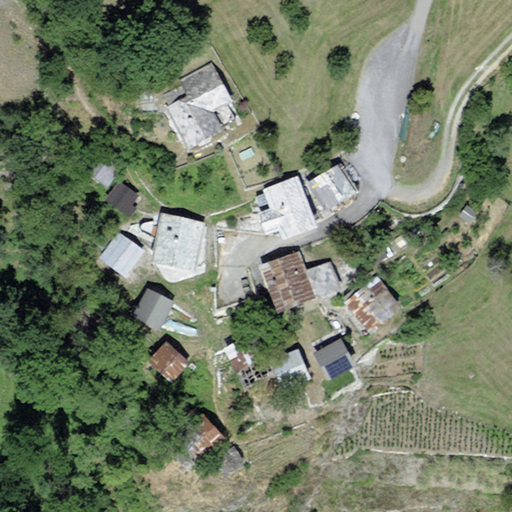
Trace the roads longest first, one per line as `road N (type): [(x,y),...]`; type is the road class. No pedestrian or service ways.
road 1 (residential): [(432,181),(398,193),(382,188),(377,172),(424,0)]
road 2 (track): [(511,31),(481,62),(447,126),(432,181)]
